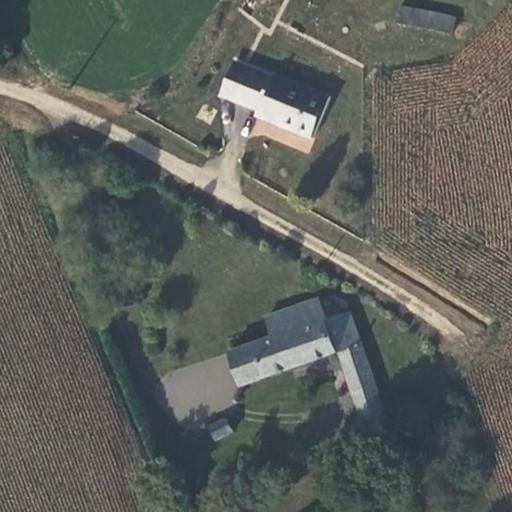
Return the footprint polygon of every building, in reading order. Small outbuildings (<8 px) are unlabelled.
[(452,34),(456,17),(400,4),(396,21),(452,34)] [(255,114),(313,137),(328,98),(270,75),(268,78),(234,64),(222,96),(256,110),(255,114)] [(361,417),(385,408),(350,309),(325,317),(318,296),(265,317),(271,335),(224,353),(238,391),(338,355),(358,418),(361,417)] [(367,435),(391,427),(385,408),(361,417),(367,435)] [(228,420),(208,430),(217,446),(236,437),(228,420)]
